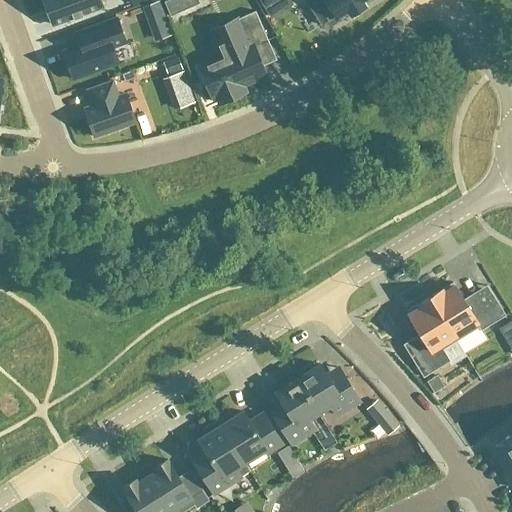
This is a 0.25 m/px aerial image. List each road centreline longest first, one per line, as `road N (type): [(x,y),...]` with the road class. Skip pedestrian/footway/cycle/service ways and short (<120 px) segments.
road 1 (residential): [(60,169),(204,144),(266,118),(348,69),(424,0)]
road 2 (tertiary): [(49,468),(320,299)]
road 3 (residential): [(485,511),(420,416),(320,299)]
road 4 (tertiary): [(320,299),(511,181)]
road 5 (residential): [(0,1),(60,169)]
road 6 (tertiary): [(511,97),(440,0)]
